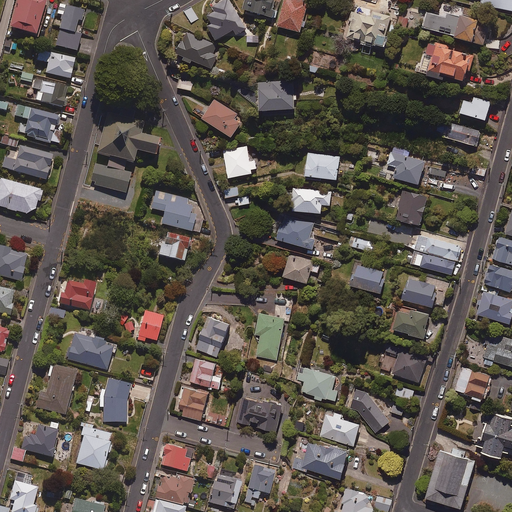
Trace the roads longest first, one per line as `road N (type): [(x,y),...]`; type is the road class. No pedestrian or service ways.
road 1 (residential): [(156,421),(187,307),(219,248),(223,221),(135,15)]
road 2 (residential): [(511,123),(401,509)]
road 3 (residential): [(55,239),(108,36),(135,15)]
road 4 (residential): [(0,449),(55,239)]
